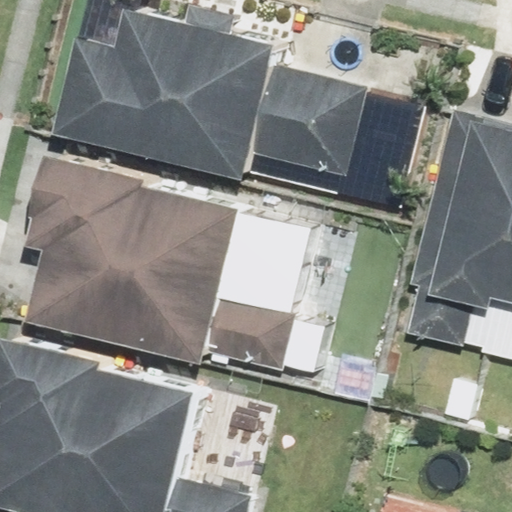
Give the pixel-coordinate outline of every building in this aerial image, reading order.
[(96,41),(72,139),(264,186),(270,157),(359,178),(380,90),(291,69),(296,47),(143,12),(134,50),(96,41)] [(511,302),(511,124),(464,113),(423,287),(430,289),(419,336),(476,350),(486,308),(509,314),(511,302)] [(44,323),(222,368),(225,356),(295,374),(310,316),(302,314),(323,230),(163,190),(165,183),(64,158),(49,218),(52,219),(45,247),(63,251),(44,323)] [(124,344),(78,333),(23,320),(8,383),(24,386),(18,411),(22,412),(4,486),(116,511),(260,511),(269,480),(200,464),(221,376),(122,352),(124,344)] [(495,377),(460,370),(449,421),(484,429),(495,377)]
